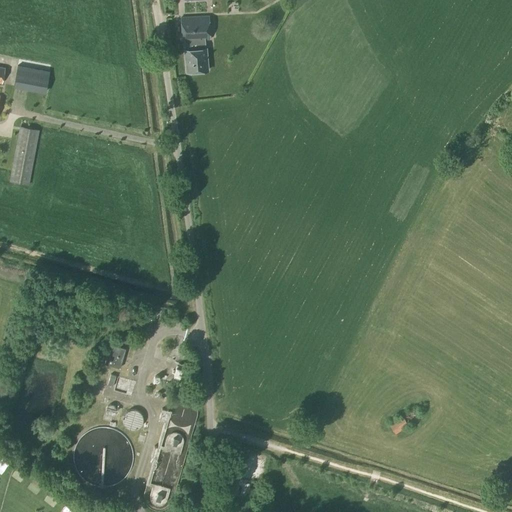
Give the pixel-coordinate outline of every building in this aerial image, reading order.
[(205,39),(210,38),(208,16),(181,18),(182,40),(184,40),(185,50),(186,72),(208,71),(206,49),(205,39)] [(30,57),(32,45),(0,39),(0,53),(14,56),(14,55),(30,57)] [(18,64),(13,92),(36,95),(37,90),(45,91),(49,69),(18,64)] [(29,183),(38,129),(20,126),(11,180),(29,183)] [(119,368),(125,349),(110,345),(105,364),(119,368)] [(179,379),(183,367),(177,365),(175,369),(173,377),(179,379)] [(113,386),(116,376),(110,374),(107,385),(113,386)] [(197,412),(197,410),(196,407),(195,405),(194,403),(192,401),(190,400),(188,399),(185,398),(183,398),(181,398),(178,399),(176,399),(174,401),(172,402),(170,404),(169,406),(168,409),(168,411),(162,409),(158,420),(165,422),(157,447),(154,446),(151,457),(154,458),(144,492),(144,494),(144,497),(144,500),(145,502),(146,504),(148,506),(150,508),(152,509),(154,510),(157,511),(159,511),(162,510),(164,510),(167,508),(169,507),(170,505),(172,503),(173,500),(197,417),(197,414),(197,412)] [(133,430),(146,422),(136,405),(122,414),(133,430)] [(419,412),(416,407),(412,410),(388,425),(394,435),(418,419),(415,415),(419,412)] [(80,439),(78,441),(78,442),(77,442),(76,445),(74,449),(74,453),(73,457),(73,461),(74,465),(75,468),(77,472),(79,475),(82,478),(85,481),(88,483),(91,485),(95,486),(99,487),(103,487),(107,487),(110,486),(114,485),(118,483),(121,481),(124,479),(127,476),(129,472),(131,469),(132,465),(133,461),(133,458),(133,454),(132,450),(131,446),(129,442),(127,439),(125,436),(122,434),(118,431),(115,430),(111,428),(107,427),(103,427),(100,427),(96,428),(94,429),(92,429),(90,430),(88,431),(88,432),(86,432),(81,436),(80,439)] [(0,467),(5,472),(14,461),(5,454),(0,461),(0,467)]
